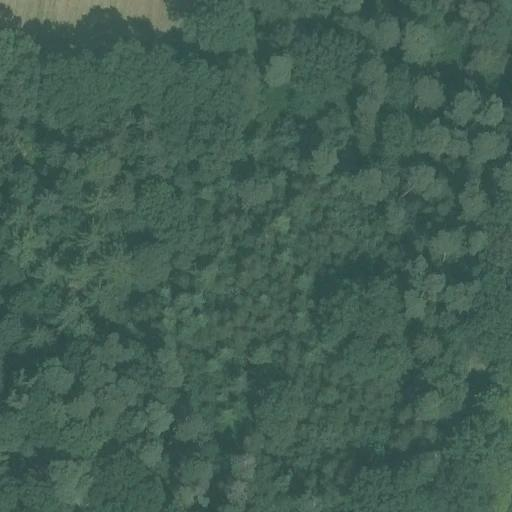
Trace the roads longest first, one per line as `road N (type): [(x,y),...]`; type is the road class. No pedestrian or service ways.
road 1 (track): [(511,136),(456,511)]
road 2 (track): [(0,346),(180,511)]
